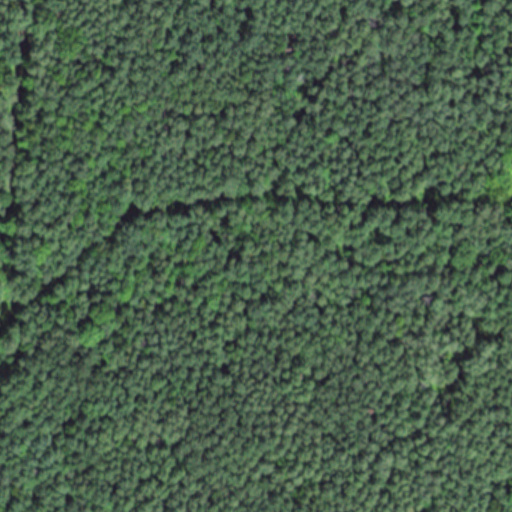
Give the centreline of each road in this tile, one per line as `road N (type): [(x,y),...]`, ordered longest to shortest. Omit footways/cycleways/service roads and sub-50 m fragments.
road 1 (track): [(0,315),(130,211),(509,204)]
road 2 (track): [(20,0),(0,247)]
